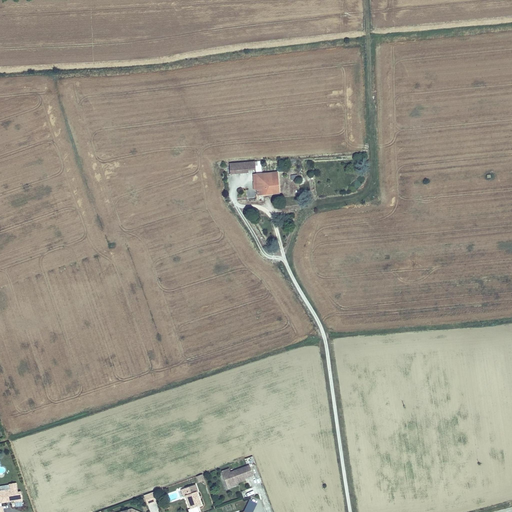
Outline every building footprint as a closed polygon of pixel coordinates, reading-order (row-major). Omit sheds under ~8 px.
[(255,164),(229,166),(230,172),(246,171),(246,169),(255,168),(255,164)] [(276,173),(254,175),(256,196),(261,195),(260,189),(272,189),(273,194),(278,194),(276,173)] [(238,190),(238,198),(246,197),(245,190),(238,190)] [(222,476),(227,490),(237,486),(236,485),(236,483),(244,480),(252,477),(249,467),(230,474),(222,476)] [(16,490),(14,481),(7,483),(8,488),(0,489),(0,502),(13,499),(13,501),(21,499),(19,490),(16,490)] [(195,487),(184,490),(187,497),(185,497),(190,511),(201,507),(196,494),(197,494),(195,487)] [(159,503),(155,493),(147,496),(149,500),(152,499),(154,504),(159,503)]
